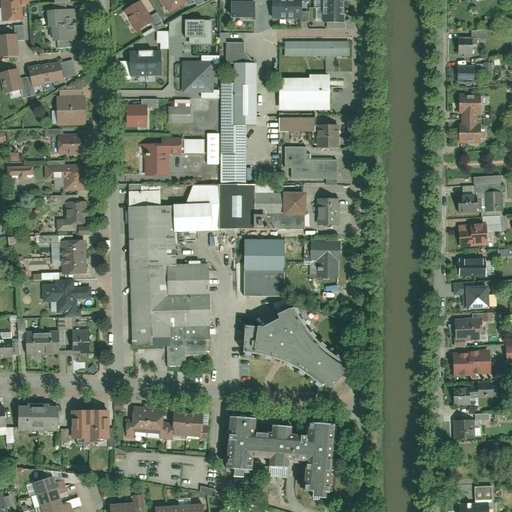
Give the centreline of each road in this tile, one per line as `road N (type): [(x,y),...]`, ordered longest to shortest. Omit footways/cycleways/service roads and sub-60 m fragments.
road 1 (residential): [(437,0),(440,511)]
road 2 (residential): [(358,0),(359,407)]
road 3 (residential): [(121,384),(101,0)]
road 4 (residential): [(121,384),(359,407)]
road 5 (residential): [(0,383),(121,384)]
